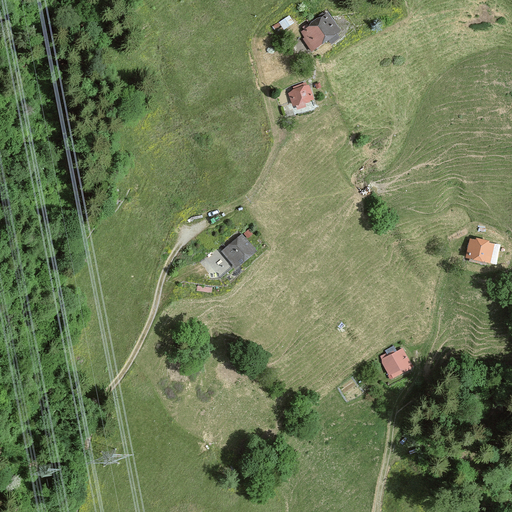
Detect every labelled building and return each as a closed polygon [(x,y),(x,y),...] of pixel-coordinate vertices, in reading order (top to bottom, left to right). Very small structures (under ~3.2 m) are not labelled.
[(339,32),(326,14),(299,33),(313,52),(327,42),(330,46),(338,40),(334,36),(339,32)] [(293,24),(289,17),(279,23),(283,30),(293,24)] [(290,93),(295,108),(304,109),(314,106),(316,102),(311,86),(308,86),(307,83),(293,88),(295,92),(290,93)] [(256,248),(242,232),(221,250),(235,266),(256,248)] [(496,242),(471,236),(466,255),(471,256),(470,261),(487,265),(488,261),(492,261),(496,242)] [(413,363),(404,346),(380,359),(389,375),(392,374),(394,378),(412,368),(411,364),(413,363)]
